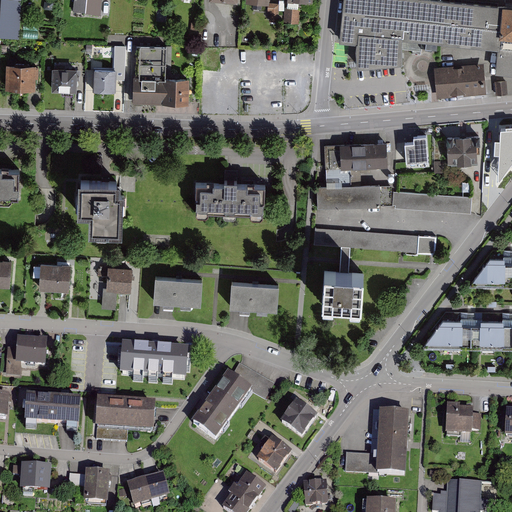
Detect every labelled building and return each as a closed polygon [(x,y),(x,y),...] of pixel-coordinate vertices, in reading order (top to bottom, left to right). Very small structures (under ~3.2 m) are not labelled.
[(0,0),(0,15),(14,17),(15,0),(0,0)] [(97,14),(98,0),(72,0),(71,11),(97,14)] [(511,1),(499,0),(342,0),(339,38),(355,40),(356,66),(402,63),(402,48),(437,50),(438,40),(499,47),(496,71),(511,72),(511,1)] [(281,5),(270,5),(269,22),(280,22),(281,5)] [(301,11),(287,10),(286,24),(301,24),(301,11)] [(136,79),(133,79),(132,105),(187,106),(187,79),(162,79),(163,48),(137,47),(136,79)] [(434,68),(437,100),(488,95),(485,62),(434,68)] [(33,93),(34,68),(7,67),(6,92),(33,93)] [(118,74),(96,72),(95,94),(116,95),(118,74)] [(78,94),(78,74),(54,73),(53,93),(78,94)] [(508,78),(494,80),(495,93),(509,92),(508,78)] [(496,130),(493,130),(491,153),(488,153),(488,168),(491,168),(488,203),(511,171),(511,129),(505,129),(504,126),(496,126),(496,130)] [(475,165),(474,139),(446,140),(447,166),(475,165)] [(389,165),(387,142),(340,143),(341,168),(389,165)] [(428,164),(427,142),(402,144),(403,166),(428,164)] [(21,169),(0,168),(0,201),(13,202),(13,197),(20,197),(21,169)] [(120,174),(79,172),(79,204),(92,204),(91,224),(122,225),(124,184),(118,184),(120,174)] [(197,208),(199,211),(207,211),(210,208),(224,209),(227,212),(234,212),(236,209),(252,210),(254,213),(261,213),(264,210),(264,205),(265,205),(266,187),(238,186),(238,182),(225,182),(225,185),(196,184),(195,202),(197,202),(197,208)] [(381,183),(318,184),(317,209),(379,209),(381,183)] [(395,207),(471,213),(472,197),(394,191),(393,204),(396,204),(395,207)] [(419,235),(315,227),(314,244),(418,251),(419,235)] [(437,236),(419,235),(418,251),(418,252),(436,253),(437,236)] [(0,287),(9,288),(11,260),(0,259),(0,287)] [(504,259),(488,260),(470,283),(503,284),(504,259)] [(68,293),(71,264),(41,262),(39,292),(68,293)] [(107,288),(130,291),(132,267),(120,267),(108,265),(107,288)] [(360,307),(363,272),(324,269),(322,299),(324,299),(324,304),(335,305),(336,301),(352,302),(351,306),(360,307)] [(156,302),(203,306),(205,282),(158,279),(156,302)] [(230,308),(278,311),(279,287),(232,284),(230,308)] [(461,321),(441,320),(423,344),(460,344),(461,321)] [(504,322),(478,321),(477,347),(503,348),(504,322)] [(44,367),(45,343),(16,342),(15,366),(44,367)] [(183,380),(185,352),(121,348),(120,376),(183,380)] [(250,392),(227,375),(190,426),(212,443),(250,392)] [(267,396),(274,386),(266,380),(259,390),(267,396)] [(10,398),(0,397),(0,422),(8,423),(10,398)] [(78,403),(24,400),(23,426),(76,429),(78,403)] [(152,406),(96,403),(95,431),(98,431),(128,432),(151,433),(152,406)] [(316,420),(295,405),(280,426),(302,441),(316,420)] [(459,408),(446,407),(445,440),(460,440),(460,436),(472,437),(472,433),(473,416),(473,412),(459,411),(459,408)] [(407,416),(377,414),(377,417),(375,457),(366,456),(348,455),(347,475),(404,478),(407,416)] [(482,416),(473,416),(472,433),(481,433),(482,416)] [(127,442),(128,432),(98,431),(98,441),(127,442)] [(291,454),(270,440),(254,463),(275,477),(291,454)] [(48,471),(20,470),(19,492),(48,493),(48,471)] [(109,476),(84,474),(84,478),(83,491),(82,505),(107,506),(109,476)] [(252,511),(267,490),(246,476),(236,492),(232,489),(224,500),(229,503),(223,511),(224,511),(252,511)] [(83,491),(84,478),(70,477),(70,490),(83,491)] [(168,500),(162,478),(128,488),(134,510),(168,500)] [(442,496),(434,496),(433,511),(482,511),(484,483),(450,482),(450,494),(442,493),(442,496)] [(328,484),(304,485),(305,507),(329,506),(328,484)]
